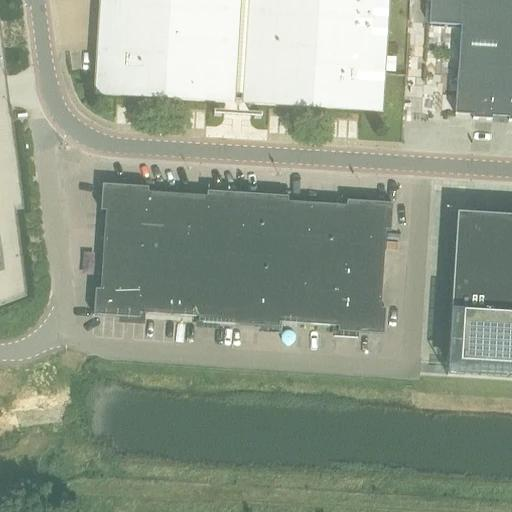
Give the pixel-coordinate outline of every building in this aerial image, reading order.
[(99,0),(96,58),(103,59),(101,87),(163,91),(163,95),(239,99),(314,104),(314,100),(376,104),(378,76),(385,76),(389,0),(99,0)] [(500,118),(507,0),(430,0),(429,26),(460,27),(455,115),(473,117),(472,120),(492,121),(492,118),(500,118)] [(511,0),(507,0),(500,118),(508,119),(508,122),(511,122),(511,0)] [(102,59),(96,58),(94,91),(163,95),(163,91),(101,87),(102,59)] [(383,107),(385,76),(377,76),(376,104),(314,100),(314,103),(383,107)] [(173,256),(177,196),(148,194),(148,189),(103,186),(101,212),(106,212),(103,252),(173,256)] [(243,261),(248,196),(207,193),(207,198),(177,196),(173,256),(243,261)] [(313,266),(317,205),(288,204),(288,198),(248,196),(243,261),(313,266)] [(391,231),(393,205),(347,202),(346,207),(317,205),(313,266),(383,270),(386,231),(391,231)] [(473,276),(453,275),(447,364),(447,377),(511,381),(511,218),(477,217),(473,276)] [(169,317),(173,256),(103,252),(101,291),(96,291),(94,317),(140,320),(140,315),(169,317)] [(239,326),(243,261),(173,256),(169,317),(199,318),(199,324),(239,326)] [(309,326),(313,266),(243,261),(239,326),(279,329),(280,324),(309,326)] [(384,336),(386,310),(381,310),(383,270),(313,266),(309,326),(338,328),(338,333),(384,336)]
